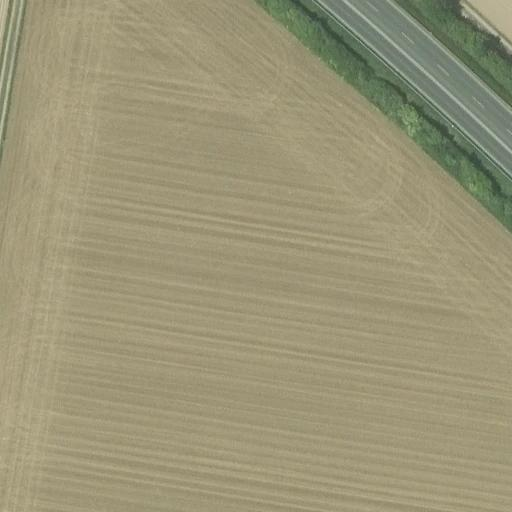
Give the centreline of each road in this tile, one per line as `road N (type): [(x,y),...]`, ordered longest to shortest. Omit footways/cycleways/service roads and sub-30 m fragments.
road 1 (trunk): [(351,0),(511,147)]
road 2 (track): [(0,127),(20,0)]
